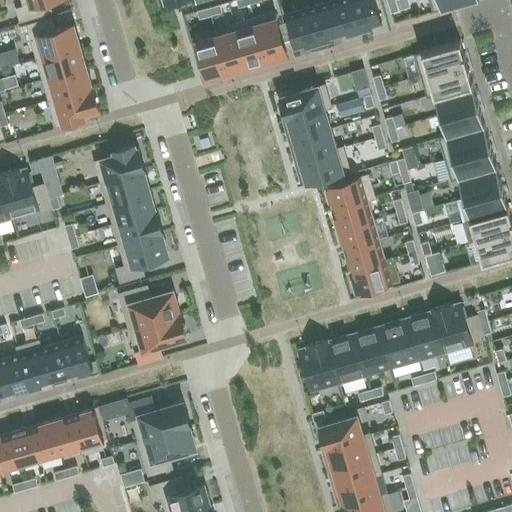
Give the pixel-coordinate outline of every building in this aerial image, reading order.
[(20,20),(52,11),(48,0),(21,0),(24,5),(16,7),(20,20)] [(351,0),(331,0),(329,1),(339,35),(360,29),(351,0)] [(375,0),(351,0),(360,29),(382,23),(375,0)] [(396,0),(389,0),(388,0),(391,12),(399,10),(396,0)] [(430,0),(434,9),(464,0),(430,0)] [(329,1),(308,7),(318,41),(339,35),(329,1)] [(220,4),(209,7),(211,15),(222,11),(220,4)] [(209,7),(197,10),(200,18),(211,15),(209,7)] [(308,7),(287,13),(297,48),(318,41),(308,7)] [(275,10),(254,16),(266,59),(287,53),(275,10)] [(254,16),(234,22),(247,64),(266,59),(254,16)] [(79,45),(73,24),(55,29),(51,17),(27,24),(37,58),(79,45)] [(236,30),(217,36),(227,70),(247,64),(234,22),(233,22),(236,30)] [(217,36),(196,41),(206,76),(227,70),(217,36)] [(460,40),(414,53),(421,75),(467,62),(460,40)] [(85,66),(79,45),(37,58),(43,78),(85,66)] [(467,62),(421,75),(427,96),(473,82),(467,62)] [(43,78),(49,99),(91,87),(85,66),(43,78)] [(364,68),(352,72),(357,89),(369,86),(364,68)] [(381,74),(373,76),(376,88),(384,86),(381,74)] [(473,82),(427,96),(427,97),(435,95),(440,114),(479,103),(473,82)] [(325,83),(282,96),(289,118),(331,105),(325,83)] [(384,86),(376,88),(380,100),(387,97),(384,86)] [(91,87),(49,99),(56,125),(84,117),(83,113),(98,108),(92,87),(91,87)] [(371,93),(363,95),(367,107),(375,105),(371,93)] [(361,96),(351,99),(355,111),(364,108),(361,96)] [(446,134),(438,136),(439,137),(485,124),(479,103),(440,114),(446,134)] [(331,105),(289,118),(289,119),(289,118),(295,138),(330,128),(324,108),(332,106),(331,105)] [(0,113),(0,122),(1,125),(9,123),(5,112),(0,113)] [(392,116),(385,118),(388,129),(396,127),(392,116)] [(383,135),(380,123),(372,126),(375,137),(383,135)] [(485,124),(439,137),(445,158),(491,145),(485,124)] [(396,127),(388,129),(392,141),(399,139),(396,127)] [(330,128),(295,138),(301,159),(343,146),(335,148),(330,128)] [(383,135),(375,137),(379,149),(386,147),(383,135)] [(116,154),(95,160),(101,181),(143,168),(137,148),(135,148),(134,145),(115,150),(116,154)] [(491,145),(445,158),(437,161),(443,180),(450,178),(451,179),(497,165),(491,145)] [(343,146),(301,159),(307,180),(350,168),(343,146)] [(44,178),(58,174),(52,155),(39,159),(44,178)] [(404,157),(397,159),(400,171),(408,169),(404,157)] [(397,159),(389,161),(392,173),(400,171),(397,159)] [(497,165),(451,179),(451,180),(459,177),(464,196),(456,198),(457,199),(503,186),(497,165)] [(20,168),(0,173),(0,174),(12,216),(38,209),(39,211),(53,207),(46,182),(33,186),(27,167),(20,169),(20,168)] [(143,168),(101,181),(107,202),(149,190),(143,168)] [(408,169),(400,171),(403,182),(411,180),(408,169)] [(0,219),(12,216),(0,174),(0,219)] [(327,187),(326,188),(326,189),(327,189),(329,197),(329,199),(330,199),(332,208),(375,195),(369,174),(326,186),(327,187)] [(503,186),(457,199),(463,220),(509,207),(503,186)] [(412,211),(424,207),(418,189),(406,192),(412,211)] [(149,190),(107,202),(113,223),(114,223),(155,211),(156,211),(156,210),(155,210),(149,190)] [(55,208),(61,206),(58,194),(51,196),(55,208)] [(375,195),(332,208),(335,216),(334,217),(335,218),(337,226),(337,229),(373,218),(367,199),(375,196),(375,195)] [(401,197),(394,200),(397,211),(405,209),(401,197)] [(511,216),(509,207),(463,220),(469,241),(511,228),(511,216)] [(405,209),(397,211),(400,223),(408,221),(405,209)] [(412,212),(415,224),(423,222),(420,210),(412,212)] [(155,211),(114,223),(120,244),(161,232),(155,211)] [(373,218),(337,229),(338,231),(339,231),(341,239),(340,239),(341,241),(342,240),(344,248),(343,249),(379,239),(373,218)] [(69,235),(76,233),(73,223),(66,225),(69,235)] [(511,228),(469,241),(469,242),(477,240),(483,261),(511,252),(511,228)] [(125,264),(116,267),(120,281),(144,274),(141,261),(168,253),(162,235),(161,232),(120,244),(119,244),(125,264)] [(72,248),(80,245),(76,233),(69,235),(72,248)] [(379,239),(343,249),(344,250),(346,256),(347,260),(347,259),(349,268),(349,269),(350,269),(350,270),(393,257),(385,259),(379,239)] [(413,239),(405,241),(409,253),(416,250),(413,239)] [(424,254),(432,252),(428,240),(421,243),(424,254)] [(416,250),(409,253),(412,265),(420,262),(416,250)] [(431,274),(445,270),(440,251),(426,255),(431,274)] [(393,257),(350,270),(353,279),(352,279),(353,280),(355,288),(355,289),(355,290),(356,290),(357,292),(399,279),(393,257)] [(93,273),(81,277),(85,291),(86,294),(98,291),(93,273)] [(143,285),(119,292),(129,328),(179,313),(179,312),(172,291),(146,298),(143,285)] [(453,302),(432,309),(444,351),(473,343),(473,342),(485,338),(484,333),(481,322),(478,314),(466,318),(461,302),(454,304),(453,302)] [(66,314),(64,307),(53,310),(55,317),(66,314)] [(481,322),(488,320),(485,308),(477,310),(478,314),(481,322)] [(418,359),(444,351),(432,309),(411,315),(411,316),(407,318),(418,359)] [(43,313),(32,316),(35,323),(46,320),(43,313)] [(179,313),(129,328),(139,363),(163,356),(160,344),(186,336),(179,313)] [(32,316),(21,319),(23,326),(35,323),(32,316)] [(380,325),(392,366),(418,359),(407,318),(380,325)] [(488,320),(481,322),(484,333),(491,331),(488,320)] [(354,333),(366,374),(392,366),(380,325),(354,333)] [(328,340),(340,381),(366,374),(354,333),(328,340)] [(83,335),(61,341),(72,376),(92,371),(93,370),(93,369),(83,335)] [(39,339),(38,340),(42,352),(50,382),(51,383),(72,376),(61,341),(41,347),(39,339)] [(328,339),(307,345),(307,346),(300,349),(311,390),(340,381),(328,340),(328,339)] [(19,353),(0,358),(0,363),(3,375),(9,395),(30,389),(17,346),(19,353)] [(499,362),(506,359),(503,348),(495,350),(499,362)] [(42,352),(21,358),(30,388),(50,382),(42,352)] [(0,363),(0,397),(9,395),(3,375),(0,363)] [(435,370),(423,374),(425,381),(437,378),(435,370)] [(497,372),(500,384),(508,382),(504,370),(497,372)] [(414,385),(425,381),(423,374),(411,377),(414,385)] [(508,382),(500,384),(503,395),(503,396),(503,395),(511,393),(508,382)] [(372,397),(384,394),(382,386),(370,389),(372,397)] [(358,392),(361,400),(372,397),(370,389),(358,392)] [(141,415),(147,436),(189,424),(182,402),(156,409),(152,396),(128,403),(132,417),(141,415)] [(385,413),(393,411),(389,399),(381,401),(385,413)] [(83,411),(72,414),(82,448),(104,442),(94,408),(92,408),(92,407),(82,410),(83,411)] [(314,420),(326,417),(324,409),(312,413),(314,420)] [(63,416),(51,419),(62,455),(82,448),(72,414),(64,416),(63,416)] [(362,435),(356,415),(321,425),(327,447),(328,446),(370,434),(370,432),(362,435)] [(40,423),(31,426),(41,461),(62,455),(51,419),(39,423),(40,423)] [(189,425),(189,424),(147,436),(153,458),(144,460),(148,474),(173,467),(169,455),(195,447),(189,425)] [(31,426),(10,432),(20,467),(41,461),(31,426)] [(1,434),(0,433),(0,472),(20,467),(10,432),(1,434)] [(402,445),(399,433),(391,436),(394,447),(402,445)] [(328,446),(333,465),(376,453),(370,434),(328,446)] [(398,459),(406,457),(402,445),(394,447),(398,459)] [(381,473),(376,453),(333,465),(339,485),(381,473)] [(115,462),(112,455),(101,458),(103,466),(109,464),(115,462)] [(77,465),(66,468),(68,476),(79,473),(77,465)] [(68,476),(66,468),(54,472),(56,479),(68,476)] [(345,505),(387,492),(387,491),(379,493),(374,476),(382,474),(381,473),(339,485),(345,503),(345,505)] [(406,486),(414,484),(410,473),(403,475),(406,486)] [(166,511),(184,511),(210,505),(203,483),(185,488),(182,475),(150,485),(154,499),(162,496),(166,511)] [(36,477),(24,480),(26,488),(38,485),(36,477)] [(26,488),(24,480),(13,483),(15,491),(26,488)] [(410,498),(417,496),(414,484),(406,486),(410,498)] [(344,505),(346,511),(392,511),(387,492),(345,505),(344,505)]
